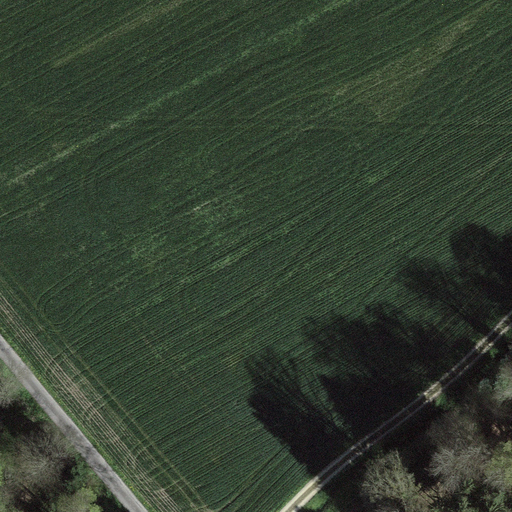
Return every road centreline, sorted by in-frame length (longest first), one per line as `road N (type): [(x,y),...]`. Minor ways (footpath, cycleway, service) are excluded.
road 1 (track): [(288,511),(511,317)]
road 2 (unclassified): [(0,344),(137,511)]
